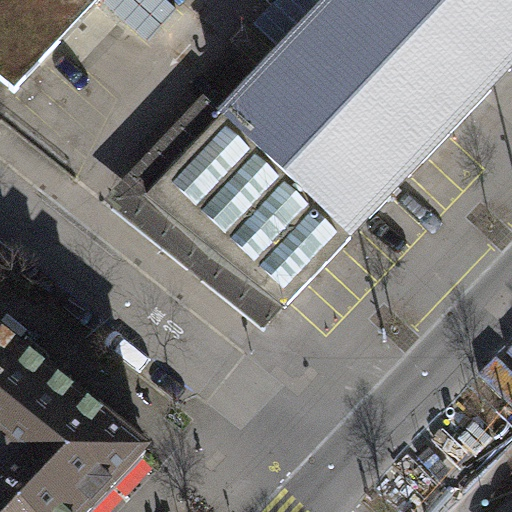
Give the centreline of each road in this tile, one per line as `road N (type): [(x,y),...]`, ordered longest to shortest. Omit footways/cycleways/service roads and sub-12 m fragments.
road 1 (residential): [(337,473),(0,206)]
road 2 (residential): [(511,287),(337,473)]
